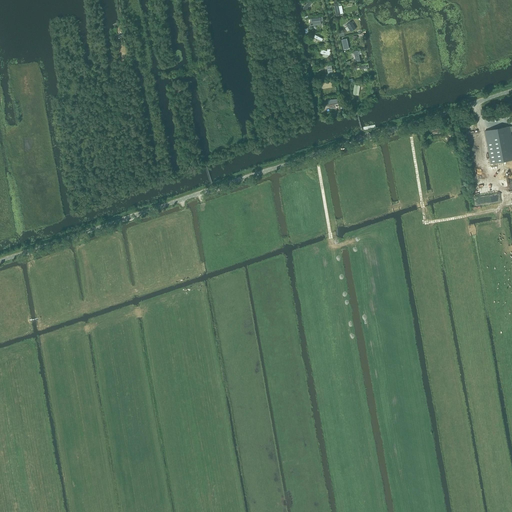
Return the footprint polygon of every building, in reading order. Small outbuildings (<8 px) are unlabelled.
[(309,0),(303,8),(306,10),(314,1),(312,0),(309,0)] [(350,21),(343,26),(347,32),(350,30),(351,32),(356,29),(350,21)] [(333,78),(331,66),(327,67),(327,69),(325,70),(326,79),(333,78)] [(328,108),(338,107),(337,99),(327,100),(328,108)] [(511,126),(510,127),(484,131),(491,164),(511,160),(511,139),(511,132),(511,131),(511,126)]
